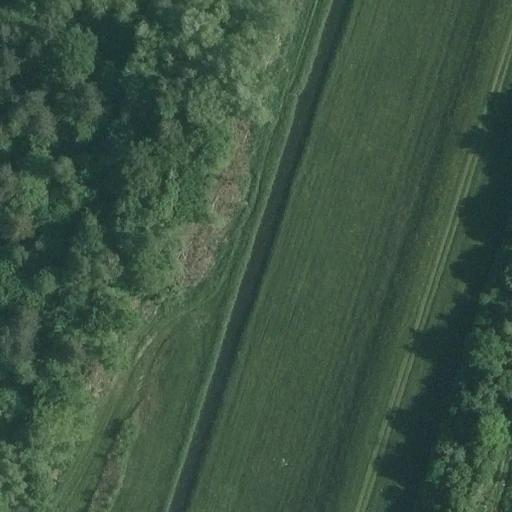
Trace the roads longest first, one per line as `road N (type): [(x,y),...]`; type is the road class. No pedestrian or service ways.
road 1 (track): [(317,0),(198,320),(163,331),(67,511)]
road 2 (track): [(150,0),(12,431),(2,511)]
